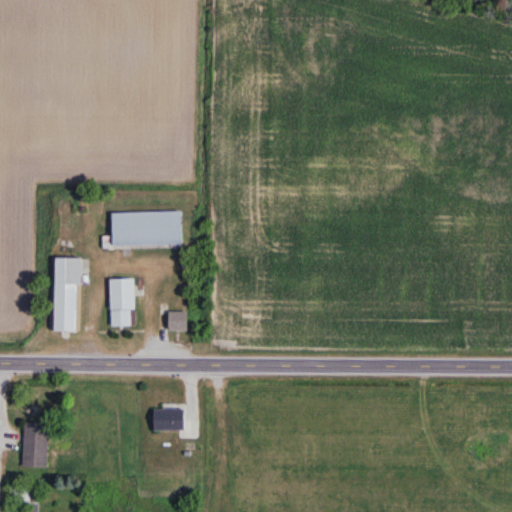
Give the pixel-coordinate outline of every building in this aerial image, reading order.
[(183,242),(182,210),(113,212),(114,244),(183,242)] [(82,257),(57,257),(55,330),(80,330),(82,257)] [(112,310),(112,325),(131,325),(131,310),(112,310)] [(169,330),(189,330),(189,310),(169,310),(169,330)] [(154,409),(154,429),(186,429),(186,409),(154,409)] [(49,422),(24,422),(23,466),(48,467),(49,422)] [(30,486),(13,488),(15,503),(32,502),(30,486)]
